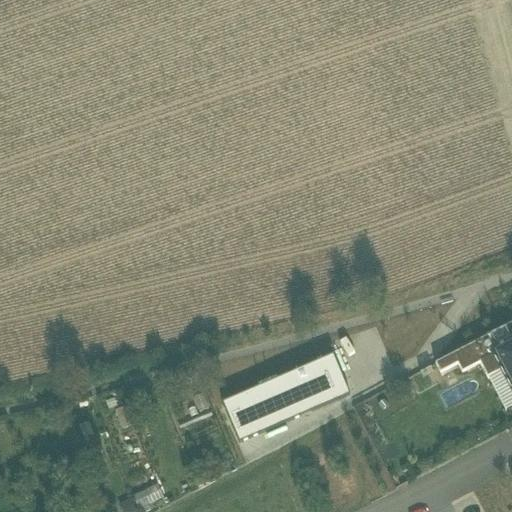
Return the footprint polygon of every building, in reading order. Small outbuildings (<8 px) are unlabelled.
[(458,367),(462,375),(479,367),(495,358),(511,349),(511,326),(453,357),(458,367)] [(503,374),(511,390),(511,349),(495,358),(503,374)] [(440,376),(458,367),(453,357),(435,366),(440,376)] [(222,407),(239,444),(350,396),(333,358),(222,407)] [(495,358),(479,367),(487,382),(503,374),(495,358)] [(505,416),(511,411),(511,390),(503,374),(487,382),(505,416)] [(209,410),(202,395),(193,399),(199,414),(209,410)] [(132,426),(124,408),(114,412),(121,430),(132,426)] [(224,468),(218,456),(207,461),(213,473),(224,468)] [(158,486),(132,496),(139,511),(164,500),(158,486)] [(136,511),(131,500),(119,506),(121,511),(136,511)]
